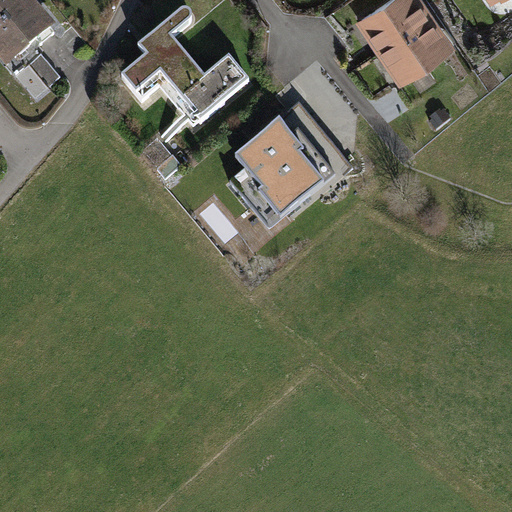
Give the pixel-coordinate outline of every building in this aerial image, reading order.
[(22,0),(17,0),(0,13),(0,59),(8,70),(56,32),(34,4),(29,8),(22,0)] [(423,0),(389,0),(354,23),(397,88),(456,49),(441,27),(423,0)] [(181,17),(139,51),(146,61),(121,82),(140,105),(159,90),(194,132),(249,86),(230,64),(205,84),(172,42),(191,26),(192,24),(193,22),(192,20),(190,17),(188,15),(184,15),(181,17)] [(60,78),(42,57),(19,77),(37,98),(60,78)] [(354,170),(297,105),(221,171),(271,229),(317,190),(323,196),(354,170)]
